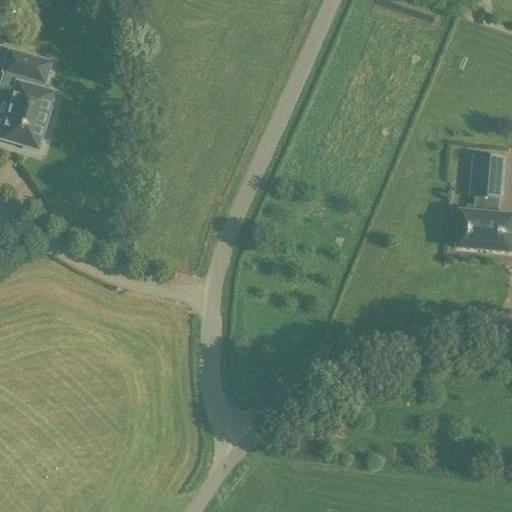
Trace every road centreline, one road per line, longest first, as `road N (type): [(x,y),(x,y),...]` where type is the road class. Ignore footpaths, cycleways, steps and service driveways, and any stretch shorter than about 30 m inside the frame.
road 1 (unclassified): [(241,442),(225,429),(210,394),(219,260),(331,0)]
road 2 (unclassified): [(511,320),(412,341),(354,364),(241,442)]
